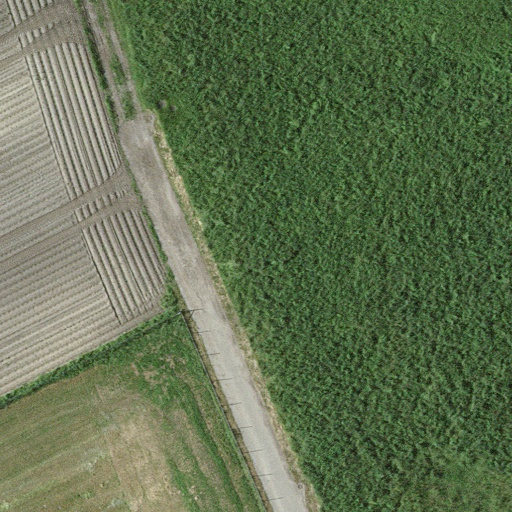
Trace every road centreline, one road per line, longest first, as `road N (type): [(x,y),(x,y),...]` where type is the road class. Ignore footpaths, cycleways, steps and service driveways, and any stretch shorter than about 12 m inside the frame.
road 1 (residential): [(279,511),(124,155)]
road 2 (track): [(124,155),(75,0)]
